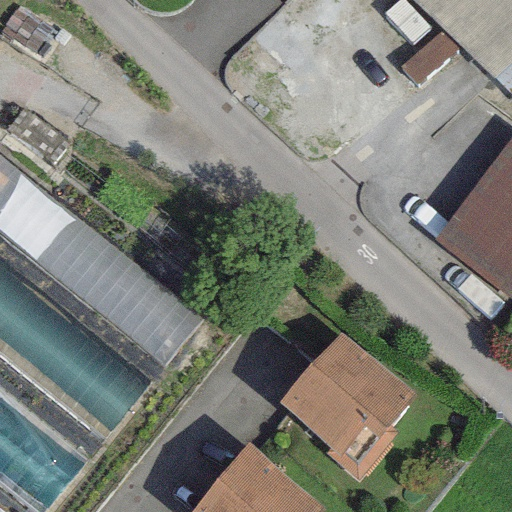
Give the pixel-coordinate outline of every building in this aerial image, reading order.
[(511,0),(382,0),(481,102),(511,70),(511,0)] [(511,316),(511,153),(508,151),(424,265),(506,325),(511,316)] [(0,157),(0,235),(173,367),(210,318),(0,157)] [(0,289),(0,511),(50,511),(140,408),(0,289)] [(423,407),(339,341),(278,418),(361,484),(423,407)] [(322,511),(248,454),(202,511),(322,511)]
